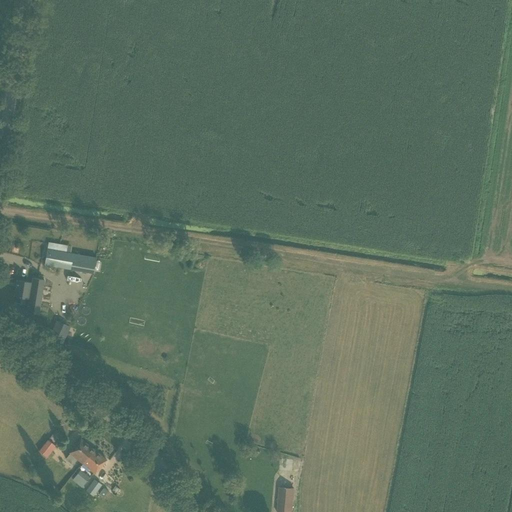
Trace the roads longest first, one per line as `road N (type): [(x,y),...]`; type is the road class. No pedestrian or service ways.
road 1 (track): [(511,292),(0,210)]
road 2 (unclassified): [(198,511),(142,448),(0,331)]
road 3 (unclassified): [(0,162),(25,0)]
